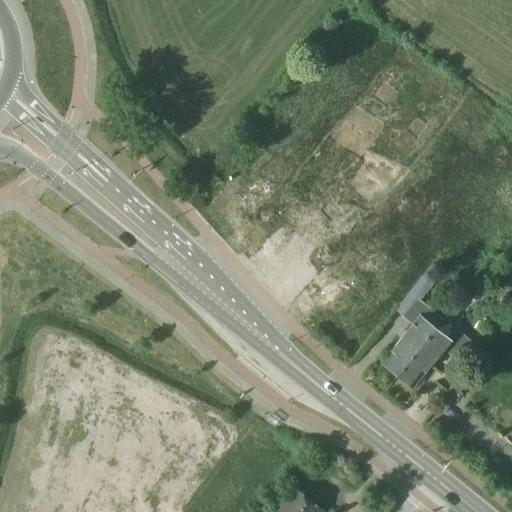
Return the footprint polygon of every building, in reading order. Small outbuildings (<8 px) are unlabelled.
[(366,141),(367,202),(374,202),(374,184),(397,184),(397,150),(425,150),(425,126),(438,126),(438,104),(389,104),(390,140),(366,141)] [(266,159),(259,169),(243,159),(231,177),(257,194),(275,165),(266,159)] [(323,199),(280,250),(309,275),(329,252),(315,240),(339,212),(323,199)] [(251,228),(246,237),(263,248),(268,239),(251,228)] [(397,373),(442,317),(420,299),(443,270),(433,262),(396,309),(403,315),(402,316),(412,323),(382,361),(397,373)] [(368,305),(382,283),(355,265),(337,292),(359,306),(363,301),(368,305)] [(324,323),(343,294),(318,278),(299,307),(324,323)] [(435,326),(397,373),(412,386),(443,348),(458,361),(473,342),(458,330),(451,339),(450,339),(436,327),(435,326)] [(294,489),(275,511),(320,511),(322,510),(307,499),(294,489)]
